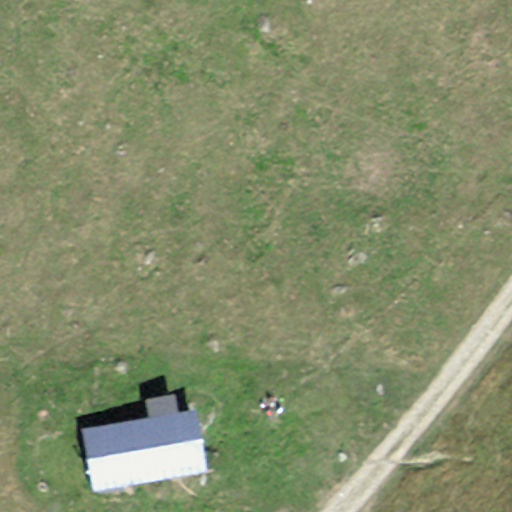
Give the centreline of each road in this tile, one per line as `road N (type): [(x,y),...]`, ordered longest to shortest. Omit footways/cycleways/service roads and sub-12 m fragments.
road 1 (track): [(75,511),(42,491),(3,0)]
road 2 (track): [(511,283),(452,370),(320,511)]
